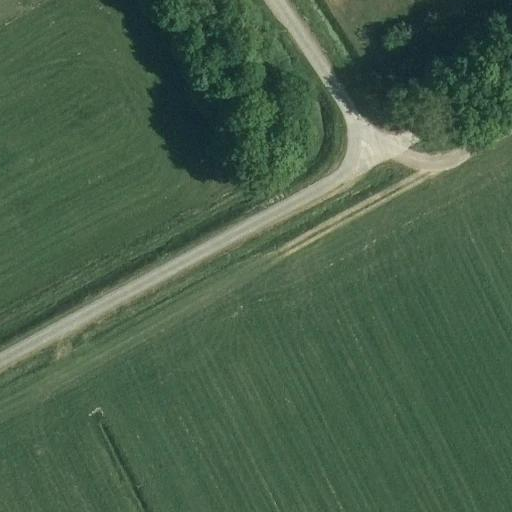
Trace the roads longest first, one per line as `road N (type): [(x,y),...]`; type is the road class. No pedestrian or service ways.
road 1 (unclassified): [(0,362),(329,184),(350,165),(356,137),(349,111),(276,0)]
road 2 (track): [(511,127),(436,164),(355,147)]
